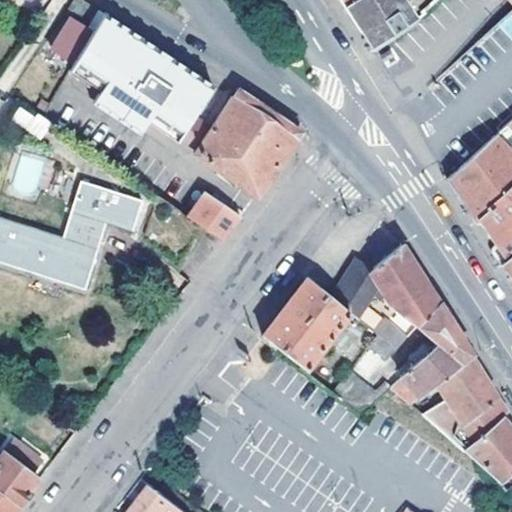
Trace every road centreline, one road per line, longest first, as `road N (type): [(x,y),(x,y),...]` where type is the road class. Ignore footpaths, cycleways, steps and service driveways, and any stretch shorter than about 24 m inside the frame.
road 1 (residential): [(190,349),(364,465),(430,486),(467,511)]
road 2 (residential): [(190,349),(311,192),(377,139)]
road 3 (secondary): [(511,335),(377,139)]
road 4 (residential): [(66,511),(190,349)]
road 5 (secondary): [(377,139),(295,0)]
road 6 (secondary): [(133,0),(256,75)]
road 7 (secondary): [(256,75),(377,139)]
